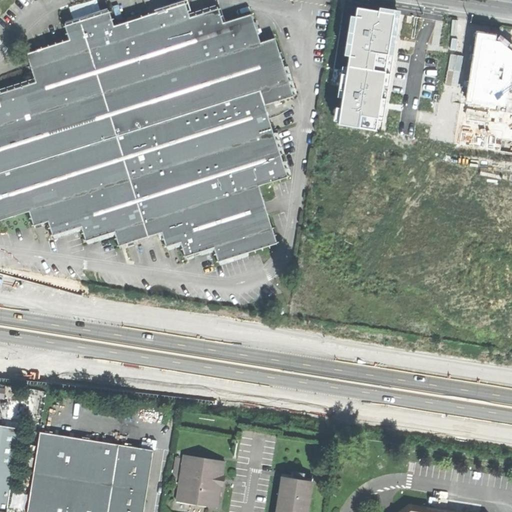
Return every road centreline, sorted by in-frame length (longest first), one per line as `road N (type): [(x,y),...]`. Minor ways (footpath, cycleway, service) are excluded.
road 1 (trunk): [(0,340),(511,420)]
road 2 (trunk): [(511,389),(0,310)]
